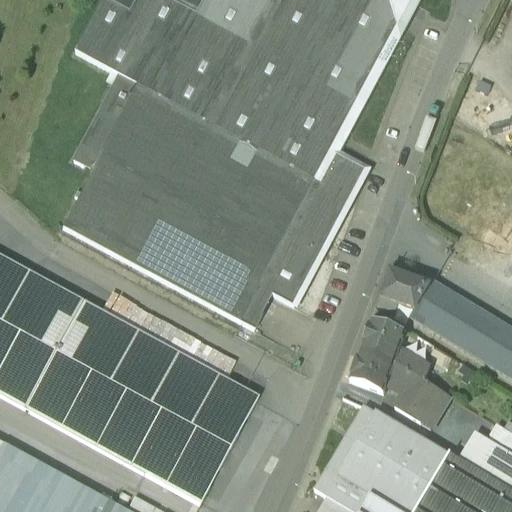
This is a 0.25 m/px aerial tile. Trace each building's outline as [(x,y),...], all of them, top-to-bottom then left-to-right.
[(63,232),(240,327),(259,291),(273,299),(294,310),(316,269),(366,175),(339,160),(332,156),(404,22),(399,8),(397,0),(106,0),(104,3),(76,57),(120,81),(74,165),(93,175),(63,232)] [(332,156),(339,160),(424,0),(423,0),(397,0),(399,8),(404,22),(332,156)] [(511,219),(511,151),(473,133),(426,232),(492,263),(511,219)] [(257,404),(0,263),(0,400),(200,509),(257,404)] [(54,272),(48,282),(129,328),(135,317),(54,272)] [(377,311),(396,318),(398,309),(415,315),(429,290),(390,275),(377,311)] [(511,331),(433,283),(429,290),(415,315),(410,322),(511,384),(511,331)] [(259,291),(240,327),(254,334),(273,299),(259,291)] [(372,326),(390,333),(394,326),(376,315),(372,326)] [(372,326),(361,356),(395,369),(399,355),(406,338),(390,333),(372,326)] [(395,369),(425,387),(430,373),(399,355),(395,369)] [(384,399),(387,391),(395,369),(361,356),(349,386),(384,399)] [(425,387),(395,369),(387,391),(402,400),(395,412),(421,428),(431,411),(441,417),(450,402),(425,387)] [(511,511),(511,461),(475,439),(459,465),(377,416),(376,418),(364,411),(314,495),(327,503),(321,511),(511,511)] [(431,411),(421,428),(431,434),(441,417),(431,411)] [(490,441),(511,454),(511,439),(496,430),(490,441)] [(113,511),(0,449),(0,511),(113,511)] [(149,511),(133,503),(128,511),(149,511)]
